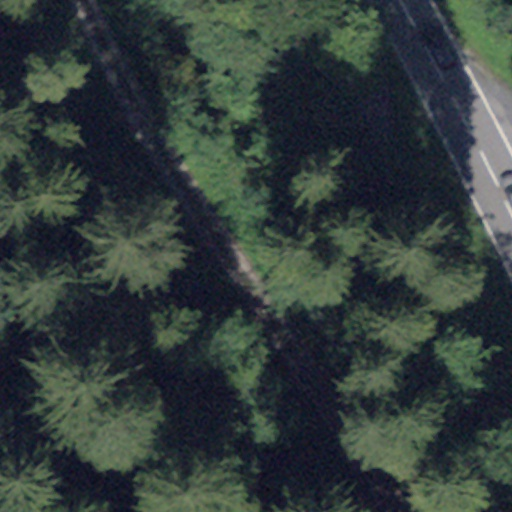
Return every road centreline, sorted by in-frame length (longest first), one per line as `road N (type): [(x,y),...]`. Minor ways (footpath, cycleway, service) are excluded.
road 1 (track): [(80,0),(398,511)]
road 2 (secondary): [(395,0),(511,222)]
